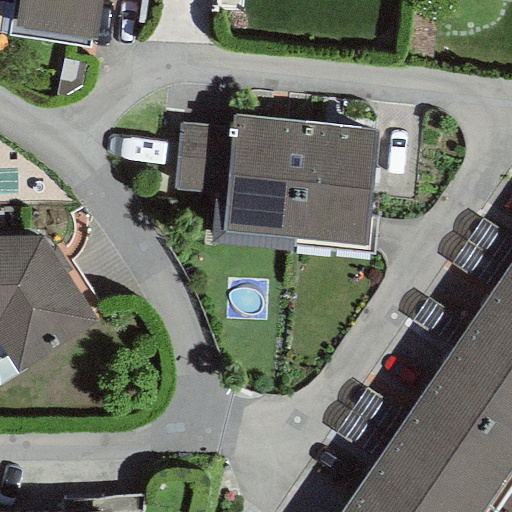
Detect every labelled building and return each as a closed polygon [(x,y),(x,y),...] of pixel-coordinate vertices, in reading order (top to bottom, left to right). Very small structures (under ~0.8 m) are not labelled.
[(17,0),(13,29),(95,40),(100,0),(17,0)] [(293,240),(304,123),(233,117),(232,129),(226,196),(222,233),(293,240)] [(226,196),(232,129),(180,123),(173,191),(226,196)] [(304,123),(293,240),(364,246),(375,129),(304,123)] [(41,236),(0,236),(0,347),(16,374),(96,324),(41,236)] [(511,273),(506,270),(465,328),(511,359),(511,273)] [(427,385),(511,441),(511,359),(465,328),(427,385)] [(488,509),(511,474),(511,441),(427,385),(389,442),(488,509)] [(368,511),(485,511),(488,509),(389,442),(350,499),(368,511)] [(368,511),(350,499),(340,511),(368,511)]
